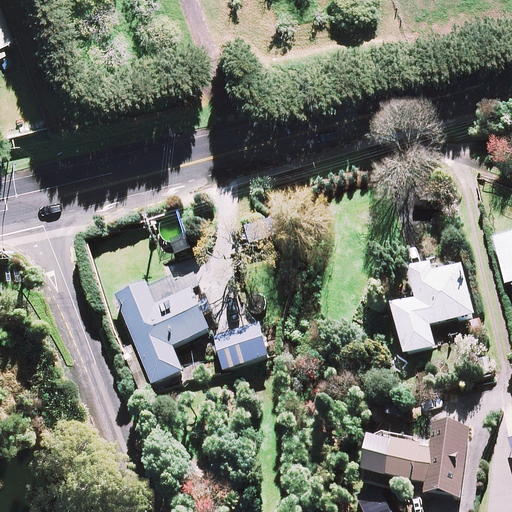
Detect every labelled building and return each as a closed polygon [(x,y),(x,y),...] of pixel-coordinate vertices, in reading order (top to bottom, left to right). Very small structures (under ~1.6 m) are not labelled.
[(0,5),(0,56),(7,54),(3,44),(12,40),(0,5)] [(280,238),(273,221),(246,231),(252,249),(280,238)] [(511,231),(498,234),(509,284),(511,283),(511,231)] [(475,315),(460,256),(410,269),(418,302),(394,309),(405,355),(436,348),(431,326),(475,315)] [(206,318),(212,316),(205,299),(199,301),(195,290),(157,305),(149,284),(119,296),(154,384),(185,371),(175,347),(212,333),(206,318)] [(269,359),(261,328),(216,340),(224,371),(269,359)] [(472,426),(436,421),(432,446),(374,437),(369,473),(427,481),(425,491),(462,496),(472,426)] [(391,511),(380,490),(358,501),(363,511),(391,511)]
